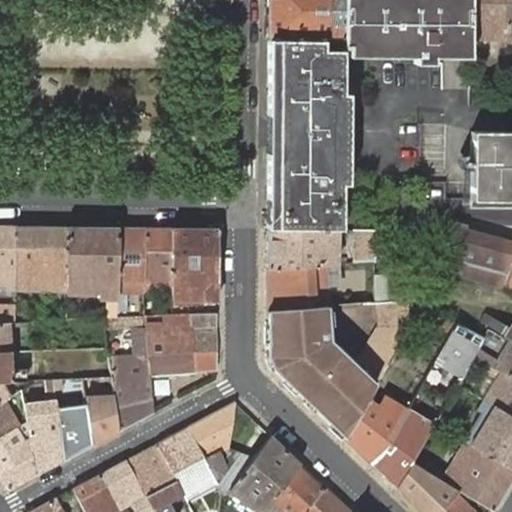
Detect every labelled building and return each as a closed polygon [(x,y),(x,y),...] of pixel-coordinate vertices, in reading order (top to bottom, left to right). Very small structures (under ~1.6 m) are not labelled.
[(343,29),(342,0),(268,0),(268,39),(278,39),(294,39),(323,39),(343,40),(343,29)] [(342,0),(343,29),(343,40),(343,48),(349,47),(349,56),(415,56),(416,63),(435,62),(435,56),(471,56),(472,39),(471,0),(342,0)] [(505,0),(471,0),(472,39),(506,39),(505,0)] [(337,228),(340,229),(340,184),(347,184),(347,148),(348,119),(348,93),(342,93),(343,50),(323,49),(323,39),(294,39),(278,39),(278,69),(268,68),(267,133),(267,136),(267,171),(266,177),(266,182),(267,198),(277,198),(276,209),(266,220),(266,228),(337,228)] [(278,39),(268,39),(268,68),(278,69),(278,39)] [(511,130),(472,131),(472,161),(471,199),(511,199),(511,130)] [(267,198),(266,220),(276,209),(277,198),(267,198)] [(455,227),(464,230),(466,225),(451,221),(444,245),(450,246),(455,227)] [(16,226),(0,226),(0,285),(7,285),(7,290),(16,290),(16,288),(16,226)] [(67,227),(16,226),(16,288),(25,288),(25,277),(56,277),(56,289),(67,289),(67,227)] [(117,227),(67,227),(67,289),(67,294),(100,294),(107,294),(107,298),(107,299),(116,299),(116,292),(117,227)] [(144,228),(117,227),(116,292),(143,293),(144,228)] [(511,242),(464,230),(455,227),(450,246),(447,258),(465,263),(507,274),(504,285),(505,285),(511,286),(511,242)] [(171,228),(144,228),(143,293),(170,293),(171,228)] [(215,229),(171,228),(170,293),(170,300),(195,300),(194,314),(216,313),(216,301),(217,229),(215,229)] [(336,241),(337,228),(266,228),(266,269),(326,264),(336,263),(336,257),(329,257),(330,241),(336,241)] [(355,262),(375,260),(376,229),(355,229),(355,262)] [(503,287),(504,285),(507,274),(465,263),(462,275),(503,287)] [(326,264),(266,269),(266,310),(329,305),(326,264)] [(373,302),(403,300),(401,277),(374,274),(373,302)] [(25,277),(25,288),(56,289),(56,277),(25,277)] [(7,285),(0,285),(0,294),(16,295),(16,290),(7,290),(7,285)] [(377,326),(355,364),(376,384),(382,373),(411,324),(409,300),(403,300),(375,303),(377,326)] [(322,417),(344,438),(367,401),(376,384),(355,364),(331,341),(329,305),(266,310),(266,335),(266,363),(285,381),(300,395),(322,417)] [(217,369),(216,313),(194,314),(189,314),(195,370),(217,369)] [(152,315),(145,316),(146,326),(147,338),(149,375),(195,372),(195,370),(189,314),(181,314),(183,330),(154,333),(152,315)] [(181,314),(170,315),(152,315),(154,333),(183,330),(181,314)] [(116,316),(105,317),(106,328),(146,326),(145,316),(143,315),(116,316)] [(0,351),(8,351),(7,323),(0,323),(0,351)] [(457,323),(408,409),(434,423),(458,384),(473,355),(477,348),(483,337),(457,323)] [(118,430),(152,412),(149,375),(147,338),(138,339),(140,356),(118,358),(118,349),(108,350),(111,377),(115,401),(118,430)] [(511,378),(511,342),(500,362),(496,368),(500,370),(511,378)] [(500,362),(477,348),(473,355),(496,368),(500,362)] [(8,351),(0,351),(0,381),(2,382),(25,381),(25,369),(9,369),(8,351)] [(511,378),(500,370),(483,399),(511,416),(511,378)] [(58,417),(62,460),(91,445),(81,378),(71,379),(76,414),(58,417)] [(27,427),(33,475),(62,460),(58,417),(53,380),(45,380),(47,401),(24,403),(25,413),(26,420),(27,427)] [(0,401),(5,399),(14,393),(11,388),(7,391),(2,382),(0,381),(0,401)] [(392,416),(399,404),(386,396),(379,408),(392,416)] [(84,398),(91,445),(118,430),(114,397),(84,398)] [(0,401),(0,436),(16,426),(20,424),(17,419),(12,422),(5,410),(10,407),(5,399),(0,401)] [(511,416),(483,399),(477,409),(487,415),(474,435),(471,434),(466,442),(511,469),(511,416)] [(235,401),(188,427),(211,472),(212,475),(221,472),(222,465),(227,461),(229,446),(235,401)] [(344,438),(374,467),(401,420),(408,409),(399,404),(392,416),(379,408),(367,401),(344,438)] [(12,422),(17,419),(10,407),(5,410),(12,422)] [(374,467),(395,487),(411,461),(434,423),(408,409),(401,420),(374,467)] [(20,424),(16,426),(20,433),(27,427),(26,420),(20,424)] [(16,426),(0,436),(0,475),(7,488),(10,488),(33,475),(27,427),(20,433),(16,426)] [(459,426),(454,435),(466,442),(471,434),(459,426)] [(188,427),(157,443),(181,489),(211,472),(188,427)] [(254,455),(235,481),(229,488),(259,511),(260,511),(262,511),(299,462),(269,434),(254,455)] [(492,510),(511,477),(511,469),(466,442),(443,481),(459,490),(492,510)] [(157,443),(126,460),(153,508),(182,492),(181,489),(157,443)] [(235,481),(254,455),(229,446),(227,461),(222,465),(221,472),(212,475),(216,483),(221,492),(225,494),(229,488),(235,481)] [(136,511),(155,511),(154,510),(153,508),(126,460),(99,475),(118,510),(122,509),(132,504),(136,511)] [(411,461),(395,487),(420,511),(439,511),(456,494),(459,490),(443,481),(440,479),(425,470),(411,461)] [(303,511),(324,487),(299,462),(262,511),(260,511),(303,511)] [(428,464),(425,470),(440,479),(444,473),(428,464)] [(115,511),(118,510),(99,475),(73,489),(86,511),(115,511)] [(349,511),(324,487),(303,511),(349,511)] [(469,511),(456,494),(439,511),(469,511)] [(65,511),(57,498),(29,511),(65,511)]
